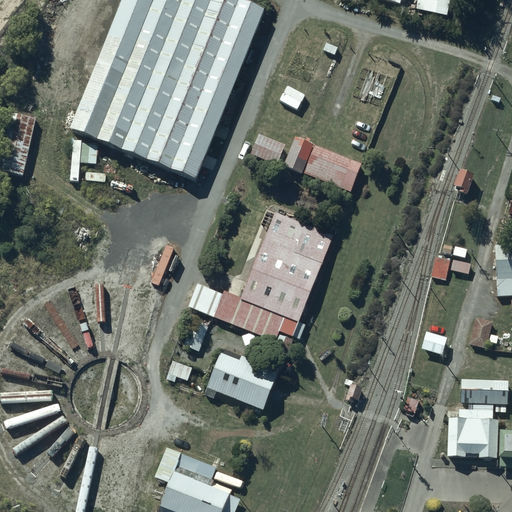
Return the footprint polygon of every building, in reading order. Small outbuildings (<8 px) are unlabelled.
[(264,9),(242,0),(119,0),(66,133),(194,184),(264,9)] [(404,0),(377,0),(401,8),(404,0)] [(451,0),(438,0),(437,6),(418,2),(415,13),(434,17),(434,19),(447,21),(451,0)] [(338,49),(327,45),(323,54),(335,59),(338,49)] [(305,100),(288,91),(280,105),(297,115),(305,100)] [(36,119),(11,114),(0,166),(0,172),(23,177),(36,119)] [(52,138),(43,137),(40,157),(48,158),(52,138)] [(284,150),(260,141),(254,158),(277,167),(284,150)] [(316,149),(297,142),(285,171),(304,179),(316,149)] [(80,167),(97,168),(98,149),(81,148),(80,167)] [(362,170),(315,151),(304,180),(351,198),(362,170)] [(460,171),(454,187),(461,189),(460,192),(467,195),(474,175),(460,171)] [(107,176),(86,174),(85,184),(106,186),(107,176)] [(334,236),(275,213),(241,298),(241,300),(299,323),(334,236)] [(511,233),(511,223),(502,221),(496,241),(509,244),(511,233)] [(511,245),(495,246),(497,297),(504,296),(511,296),(511,295),(511,245)] [(174,251),(166,248),(151,286),(159,289),(174,251)] [(468,252),(455,249),(453,259),(465,262),(468,252)] [(450,263),(436,260),(431,281),(446,284),(450,263)] [(471,268),(453,264),(450,274),(468,278),(471,268)] [(306,326),(299,323),(241,300),(241,298),(223,290),(222,294),(197,283),(187,308),(274,344),(279,333),(292,339),(300,342),(306,326)] [(209,327),(193,321),(183,346),(200,353),(209,327)] [(494,325),(477,321),(470,346),(487,351),(494,325)] [(239,362),(220,354),(207,389),(264,411),(292,339),(279,333),(274,344),(266,365),(242,355),(239,362)] [(445,342),(428,337),(424,353),(441,358),(445,342)] [(192,368),(172,361),(166,380),(174,382),(176,377),(188,381),(192,368)] [(509,381),(461,380),(461,404),(473,404),(494,405),(508,406),(509,381)] [(364,389),(351,384),(345,401),(353,404),(354,400),(359,402),(364,389)] [(421,404),(410,399),(406,409),(417,414),(421,404)] [(459,410),(459,419),(493,420),(494,405),(473,404),(473,410),(459,410)] [(459,419),(449,419),(447,457),(465,458),(466,456),(479,456),(479,458),(497,459),(499,421),(493,420),(459,419)] [(511,436),(501,436),(501,459),(501,462),(511,462),(511,436)] [(181,454),(167,447),(153,478),(168,484),(173,472),(181,454)] [(222,511),(230,494),(173,472),(168,484),(157,511),(222,511)]
